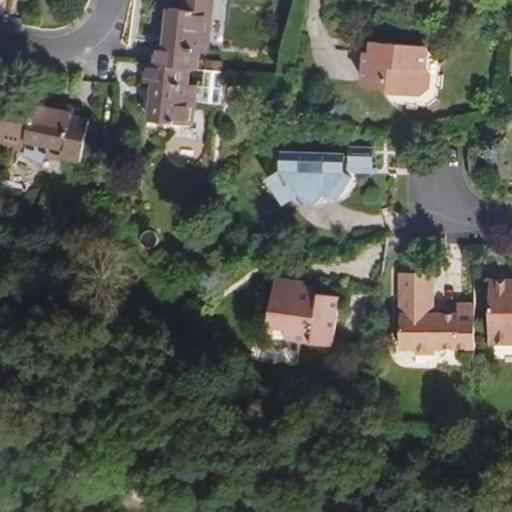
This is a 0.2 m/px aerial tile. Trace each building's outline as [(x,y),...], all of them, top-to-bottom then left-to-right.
[(189,68),(197,69),(199,54),(207,55),(212,0),(181,0),(181,9),(170,8),(166,47),(158,46),(156,66),(189,68)] [(370,42),(369,53),(391,55),(392,44),(370,42)] [(391,55),(369,53),(366,53),(363,84),(366,87),(384,89),(388,93),(419,95),(431,88),(433,73),(429,69),(431,51),(428,47),(392,44),(391,55)] [(156,66),(147,65),(146,81),(154,82),(150,122),(192,127),(196,88),(187,87),(189,68),(156,66)] [(222,104),(225,71),(205,69),(202,103),(222,104)] [(33,108),(7,102),(0,138),(0,146),(24,151),(26,142),(64,150),(62,158),(82,162),(90,121),(73,117),(74,109),(34,101),(33,108)] [(345,154),(281,155),(281,173),(274,180),(291,199),(303,191),(316,204),(329,190),(340,196),(352,177),(344,173),(378,174),(378,169),(372,168),(373,149),(352,148),(350,168),(344,168),(345,154)] [(437,347),(475,347),(475,304),(456,304),(455,315),(434,316),(433,272),(401,272),(401,350),(437,351),(437,347)] [(303,291),(304,285),(305,282),(275,278),(267,334),(290,337),(289,339),(333,345),(339,296),(303,291)] [(511,280),(490,280),(490,344),(511,344),(511,280)]
